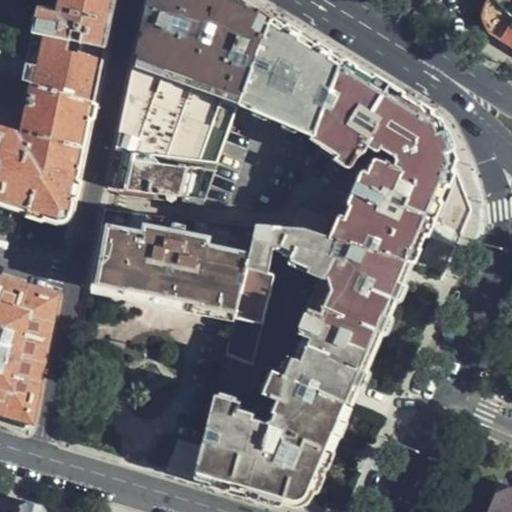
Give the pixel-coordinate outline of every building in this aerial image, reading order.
[(60,0),(58,9),(39,6),(34,32),(107,47),(115,0),(60,0)] [(150,0),(145,23),(120,149),(223,165),(245,106),(276,19),(256,7),(244,0),(150,0)] [(511,30),(509,29),(511,21),(506,18),(502,14),(489,0),(487,0),(486,4),(480,16),(479,24),(480,28),(484,32),(485,32),(487,33),(487,35),(486,37),(500,45),(511,52),(511,30)] [(313,43),(276,19),(245,106),(316,139),(345,62),(313,43)] [(25,79),(32,81),(95,100),(100,79),(107,47),(34,32),(25,79)] [(333,243),(412,268),(431,225),(456,165),(438,120),(364,74),(345,62),(316,139),(315,143),(326,148),(324,151),(356,168),(362,154),(369,152),(374,144),(385,150),(387,145),(394,148),(401,153),(405,158),(389,157),(379,176),(375,175),(374,176),(371,177),(368,182),(353,206),(354,209),(358,213),(353,222),(351,224),(346,221),(333,243)] [(25,79),(0,71),(0,97),(18,103),(25,79)] [(4,124),(0,139),(0,202),(19,208),(24,210),(29,212),(62,222),(66,222),(69,220),(71,219),(72,216),(88,138),(95,100),(32,81),(24,121),(22,129),(4,124)] [(120,149),(111,193),(117,193),(124,194),(209,206),(223,165),(120,149)] [(120,210),(109,208),(93,292),(236,320),(260,228),(201,221),(199,233),(194,233),(194,226),(185,225),(183,231),(176,230),(177,217),(120,210)] [(307,214),(297,232),(326,240),(333,226),(307,214)] [(283,380),(352,408),(358,392),(366,375),(405,284),(409,276),(412,268),(333,243),(326,240),(297,232),(260,228),(236,320),(227,357),(251,367),(275,282),(269,279),(276,255),(293,260),(293,265),(293,268),(326,277),(325,289),(313,312),(305,309),(298,338),(299,340),(293,361),(289,361),(283,380)] [(0,413),(37,424),(65,291),(18,277),(0,272),(0,413)] [(262,372),(251,367),(227,357),(219,388),(247,399),(256,397),(262,372)] [(307,505),(312,498),(319,483),(335,447),(352,408),(283,380),(272,376),(265,400),(281,407),(273,433),(241,419),(243,408),(216,397),(202,444),(195,477),(238,490),(292,506),(300,507),(307,505)] [(195,477),(202,444),(179,436),(169,469),(195,477)] [(497,496),(489,511),(511,511),(511,493),(510,492),(497,496)]
